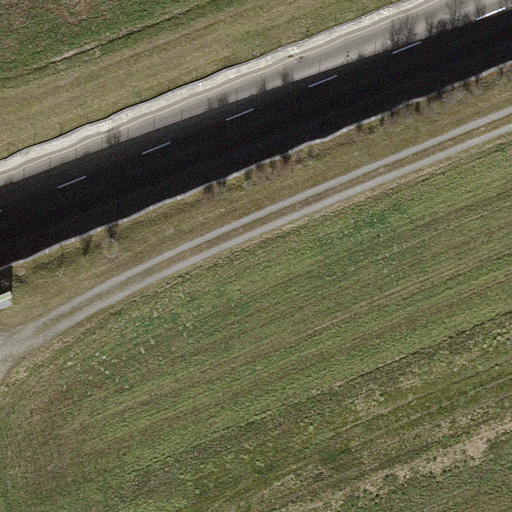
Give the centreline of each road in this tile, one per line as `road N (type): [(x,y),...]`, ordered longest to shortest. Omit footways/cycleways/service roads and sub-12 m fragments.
road 1 (track): [(0,355),(202,248),(511,119)]
road 2 (tertiary): [(511,9),(0,216)]
road 3 (track): [(0,113),(286,0)]
